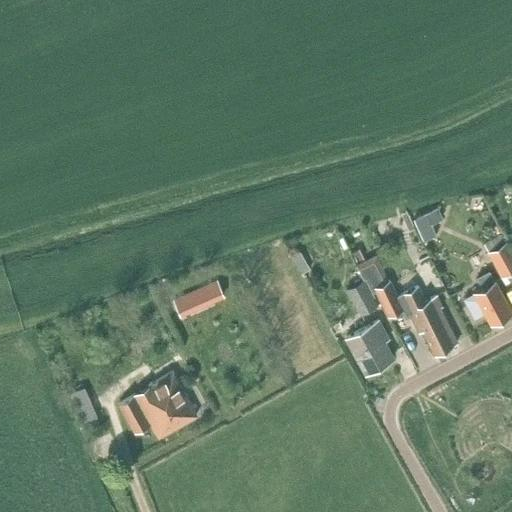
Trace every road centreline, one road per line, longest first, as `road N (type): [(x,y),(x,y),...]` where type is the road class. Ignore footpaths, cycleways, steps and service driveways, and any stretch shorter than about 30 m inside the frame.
road 1 (residential): [(439,511),(391,421),(393,402),(511,333)]
road 2 (track): [(145,511),(107,392)]
